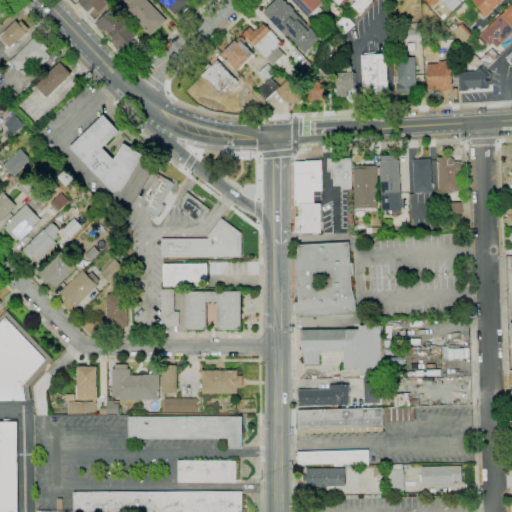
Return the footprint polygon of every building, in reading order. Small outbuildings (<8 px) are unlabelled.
[(99,12),(94,6),(88,12),(78,1),(79,0),(106,0),(109,3),(99,12)] [(151,35),(125,8),(129,4),(126,1),(127,0),(146,0),(167,21),(160,28),(160,27),(151,35)] [(175,15),(160,0),(189,0),(190,1),(185,5),(188,8),(182,13),(179,10),(175,15)] [(305,53),(286,32),(284,34),(266,15),(267,14),(264,10),(275,0),(284,0),(289,5),(290,4),(295,9),(294,10),(320,38),(305,53)] [(314,18),(311,15),(309,17),(292,0),(325,0),(326,1),(320,7),(323,10),(314,18)] [(373,0),(359,14),(351,5),(356,0),(373,0)] [(452,11),(443,1),(444,0),(460,0),(462,2),(452,11)] [(483,19),(478,14),(481,11),(471,0),(502,0),(493,9),(493,10),(492,12),(494,14),(490,18),(488,16),(485,18),(485,17),(483,19)] [(511,41),(508,37),(506,40),(503,36),(498,40),(487,28),(511,5),(511,41)] [(123,53),(112,42),(115,39),(107,30),(106,32),(103,29),(102,30),(97,25),(98,24),(96,22),(98,21),(98,20),(106,12),(107,13),(112,8),(117,13),(116,14),(137,35),(133,39),(135,41),(133,43),(135,44),(131,48),(129,46),(123,53)] [(343,36),(333,26),(346,14),(356,25),(343,36)] [(9,47),(0,37),(0,35),(17,20),(19,23),(22,21),(30,29),(26,32),(27,33),(15,44),(14,43),(9,47)] [(403,41),(402,31),(408,31),(408,24),(422,23),(422,40),(403,41)] [(276,67),(244,34),(251,27),(255,31),(258,28),(259,29),(264,24),(282,43),(278,47),(285,54),(284,55),(286,57),(276,67)] [(465,44),(450,28),(454,24),(458,28),(462,24),(474,36),(465,44)] [(237,71),(221,54),(239,37),(242,37),(245,38),(246,41),(245,44),(255,54),(250,58),(252,61),(249,64),(247,62),(237,71)] [(25,75),(19,70),(18,71),(16,69),(17,68),(11,61),(34,39),(39,44),(42,41),(49,48),(46,51),(51,56),(44,63),(43,62),(38,67),(34,63),(30,67),(32,69),(25,75)] [(479,59),(465,45),(471,39),(484,53),(482,54),(484,56),(481,58),(480,57),(479,59)] [(487,67),(480,60),(492,48),(499,56),(487,67)] [(365,96),(362,56),(374,55),(374,53),(378,52),(378,54),(387,54),(390,95),(365,96)] [(302,70),(295,63),(303,55),(309,62),(302,70)] [(403,94),(402,90),(398,90),(398,87),(395,88),(394,78),(399,78),(397,58),(415,57),(417,88),(412,89),(412,92),(409,93),(403,94)] [(219,94),(202,76),(209,69),(206,65),(209,62),(212,66),(218,60),(239,82),(235,86),(231,82),(219,94)] [(430,91),(428,65),(439,64),(439,61),(448,61),(448,63),(451,63),(453,90),(444,90),(430,91)] [(48,97),(37,86),(62,62),(73,73),(48,97)] [(266,78),(263,78),(259,73),(261,72),(256,67),(257,63),(259,62),(259,65),(263,70),(269,64),(273,68),(274,72),(273,75),(271,77),(266,78)] [(322,74),(321,64),(333,62),(334,72),(322,74)] [(469,91),(460,91),(458,73),(477,71),(483,66),(491,74),(487,78),(487,80),(490,80),(490,85),(489,85),(489,90),(480,89),(480,88),(469,88),(469,91)] [(338,97),(337,92),(336,88),(338,88),(337,68),(352,67),(352,71),(355,71),(356,88),(351,88),(352,91),(349,91),(349,96),(338,97)] [(299,105),(296,102),(295,103),(290,103),(288,101),(287,102),(275,91),(266,100),(257,92),(271,78),(281,87),(287,80),(305,99),(299,105)] [(322,100),(322,99),(308,99),(308,84),(310,84),(310,82),(321,81),(321,83),(326,82),(327,100),(322,100)] [(254,100),(247,93),(251,89),(258,96),(254,100)] [(258,107),(254,103),(258,99),(262,104),(258,107)] [(10,139),(4,134),(10,129),(5,123),(15,114),(25,124),(10,139)] [(114,192),(70,148),(104,115),(120,131),(103,147),(114,159),(124,143),(144,155),(122,191),(114,192)] [(15,176),(4,165),(15,154),(25,165),(15,176)] [(383,195),(381,161),(383,161),(382,156),(398,155),(398,160),(400,160),(401,194),(383,195)] [(447,193),(447,192),(440,192),(438,157),(451,157),(451,158),(453,158),(453,159),(454,159),(455,160),(455,161),(455,162),(461,161),(462,171),(460,171),(460,175),(461,175),(462,190),(454,191),(454,192),(447,193)] [(342,190),(342,185),(334,186),(334,178),(332,178),(332,172),(328,172),(328,159),(352,158),(352,189),(342,190)] [(416,194),(416,193),(415,193),(413,160),(415,160),(415,158),(418,158),(418,160),(426,159),(426,158),(429,158),(429,159),(431,159),(432,192),(422,192),(422,193),(416,194)] [(358,198),(357,181),(353,182),(353,163),(355,163),(355,160),(360,160),(360,162),(362,162),(362,163),(373,162),(373,180),(375,180),(376,197),(358,198)] [(300,234),(300,233),(296,233),(296,217),(300,217),(300,205),(295,205),(294,162),(305,162),(305,161),(323,161),(323,191),(314,191),(315,203),(321,203),(322,233),(300,234)] [(159,217),(145,208),(149,202),(143,199),(154,180),(154,179),(158,173),(175,183),(162,203),(166,206),(159,217)] [(30,200),(18,186),(23,182),(25,184),(30,179),(40,190),(30,200)] [(0,221),(0,193),(3,191),(17,206),(0,221)] [(200,223),(179,207),(184,200),(182,199),(187,192),(210,209),(200,223)] [(58,212),(50,203),(62,193),(69,201),(58,212)] [(448,215),(448,203),(462,202),(463,214),(448,215)] [(16,241),(5,228),(7,226),(6,224),(26,204),(41,220),(21,239),(19,238),(16,241)] [(70,238),(62,229),(70,222),(71,222),(76,217),(83,225),(78,230),(79,230),(70,238)] [(242,257),(162,257),(162,239),(209,238),(209,235),(221,218),(242,233),(242,257)] [(36,261),(32,257),(31,258),(23,250),(44,229),(45,230),(52,223),(60,231),(57,234),(59,236),(55,240),(57,243),(40,261),(38,259),(36,261)] [(352,288),(356,301),(357,314),(300,317),(300,314),(297,315),(296,303),(299,302),(296,254),(299,254),(299,245),(350,242),(351,263),(353,263),(354,275),(351,275),(352,288)] [(98,252),(89,244),(81,253),(90,261),(98,252)] [(57,287),(50,280),(47,283),(38,274),(62,251),(77,268),(57,287)] [(111,284),(100,273),(115,258),(125,269),(111,284)] [(164,286),(163,264),(208,263),(208,283),(207,283),(207,282),(178,282),(178,286),(164,286)] [(75,307),(61,292),(84,270),(88,275),(92,272),(100,281),(97,284),(98,286),(75,307)] [(180,326),(162,326),(162,290),(175,290),(175,312),(180,312),(180,326)] [(242,329),(218,329),(218,302),(207,302),(207,329),(187,329),(186,292),(242,291),(242,329)] [(108,328),(107,294),(127,294),(128,325),(118,325),(118,327),(108,328)] [(0,400),(0,317),(7,311),(54,359),(30,386),(32,400),(0,400)] [(382,374),(361,375),(361,368),(345,368),(345,351),(319,352),(319,365),(305,365),(305,357),(303,357),(303,352),(302,352),(302,330),(360,329),(360,325),(365,325),(365,323),(368,323),(368,325),(381,325),(382,374)] [(408,347),(408,346),(399,347),(399,342),(405,342),(405,340),(398,340),(398,331),(401,331),(401,328),(403,328),(403,331),(404,331),(405,335),(412,335),(412,340),(407,340),(407,342),(412,341),(413,341),(413,342),(414,347),(408,347)] [(391,347),(386,347),(385,335),(391,336),(392,339),(396,338),(396,346),(391,346),(391,347)] [(395,379),(388,378),(387,372),(389,373),(388,367),(386,366),(386,361),(399,360),(399,367),(400,367),(401,372),(397,374),(395,379)] [(160,400),(120,399),(120,397),(113,397),(113,396),(108,396),(108,391),(112,391),(113,369),(116,369),(116,364),(128,364),(128,369),(131,369),(131,375),(145,375),(145,374),(160,374),(160,400)] [(164,393),(164,389),(163,389),(162,369),(167,369),(167,366),(177,366),(177,389),(176,389),(176,392),(164,393)] [(87,414),(69,415),(69,401),(79,402),(79,399),(76,399),(76,390),(79,390),(80,387),(79,387),(79,384),(74,384),(74,377),(79,377),(79,367),(97,367),(97,387),(96,387),(96,399),(84,399),(84,401),(87,401),(87,414)] [(238,394),(203,394),(203,370),(238,370),(238,376),(243,376),(243,388),(238,388),(238,394)] [(365,403),(364,378),(380,378),(380,403),(365,403)] [(299,406),(299,390),(329,389),(329,385),(350,384),(350,394),(349,395),(349,405),(299,406)] [(385,407),(384,394),(410,393),(410,406),(385,407)] [(197,412),(164,412),(164,398),(197,398),(197,412)] [(108,414),(99,414),(99,401),(108,401),(108,414)] [(120,414),(108,414),(108,401),(115,401),(115,403),(120,404),(120,414)] [(386,421),(385,408),(415,407),(416,420),(386,421)] [(298,434),(298,430),(297,410),(383,408),(384,427),(383,427),(383,431),(298,434)] [(243,449),(229,449),(229,438),(129,439),(129,417),(243,416),(243,449)] [(0,511),(0,422),(18,422),(18,511),(0,511)] [(299,467),(299,460),(297,460),(296,456),(298,456),(298,452),(369,450),(369,465),(356,466),(356,464),(343,464),(343,466),(334,466),(334,464),(305,464),(306,467),(299,467)] [(236,483),(178,483),(178,460),(236,460),(236,483)] [(387,493),(386,470),(387,470),(387,465),(403,464),(403,469),(404,469),(405,493),(387,493)] [(422,486),(422,481),(420,481),(420,475),(422,475),(422,467),(462,466),(462,483),(454,483),(454,486),(422,486)] [(328,487),(320,487),(320,486),(307,487),(307,469),(345,468),(346,486),(328,486),(328,487)] [(74,511),(74,492),(242,491),(242,511),(74,511)]
